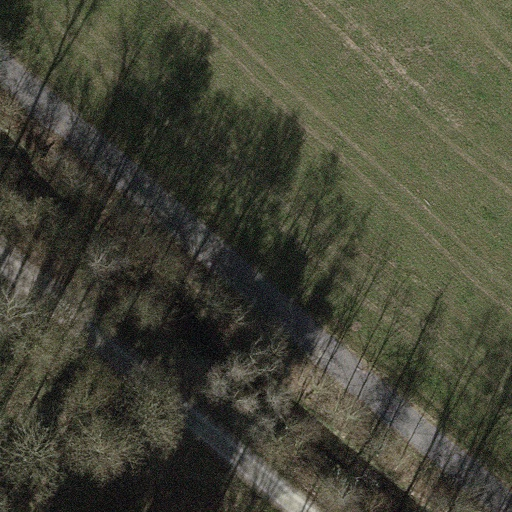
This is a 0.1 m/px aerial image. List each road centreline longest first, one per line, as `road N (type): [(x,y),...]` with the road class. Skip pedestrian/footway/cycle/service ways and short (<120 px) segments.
road 1 (track): [(510,511),(0,59)]
road 2 (track): [(0,267),(289,511)]
